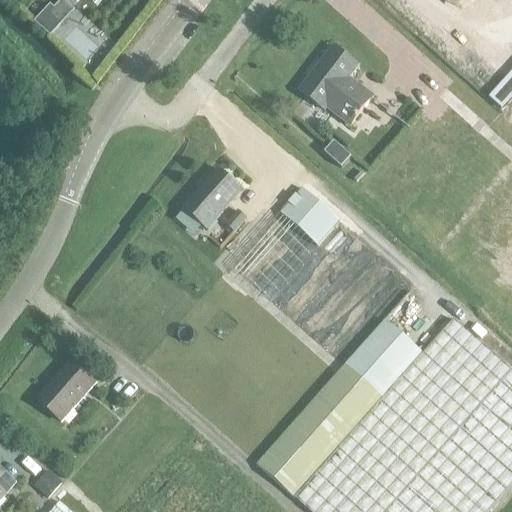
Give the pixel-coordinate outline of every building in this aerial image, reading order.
[(73,12),(61,2),(53,11),(49,7),(34,24),(49,38),(73,12)] [(359,67),(334,49),(324,62),(325,63),(313,80),(311,78),(300,93),(324,112),(327,108),(351,127),(373,99),(365,92),(364,94),(354,87),(356,85),(349,80),(359,67)] [(502,111),(511,99),(511,75),(490,100),(502,111)] [(325,154),(341,169),(351,158),(334,143),(325,154)] [(206,228),(240,189),(216,169),(182,208),(206,228)] [(415,289),(340,223),(303,190),(297,197),(296,196),(288,204),(289,205),(145,367),(309,511),(491,511),(511,489),(511,372),(454,321),(424,356),(386,322),(415,289)] [(235,234),(248,220),(238,212),(226,226),(235,234)] [(62,421),(95,384),(71,363),(38,400),(62,421)] [(277,511),(147,396),(44,511),(277,511)] [(0,511),(4,511),(0,507),(0,500),(16,483),(0,468),(0,511)] [(61,484),(48,472),(33,488),(47,500),(61,484)]
